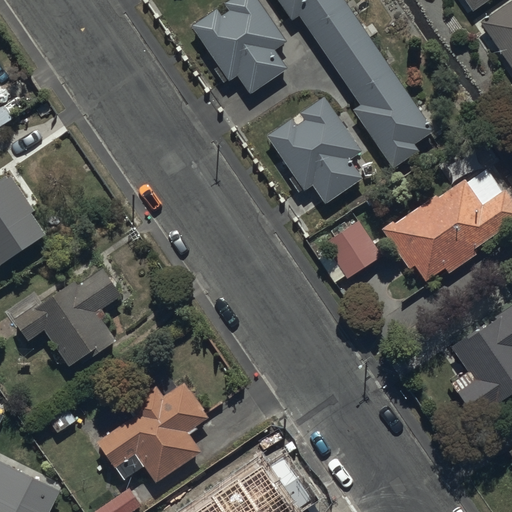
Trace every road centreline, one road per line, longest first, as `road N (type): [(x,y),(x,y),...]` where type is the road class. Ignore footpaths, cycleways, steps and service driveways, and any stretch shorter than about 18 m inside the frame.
road 1 (residential): [(62,0),(318,372)]
road 2 (residential): [(511,246),(318,372)]
road 3 (residential): [(318,372),(413,511)]
